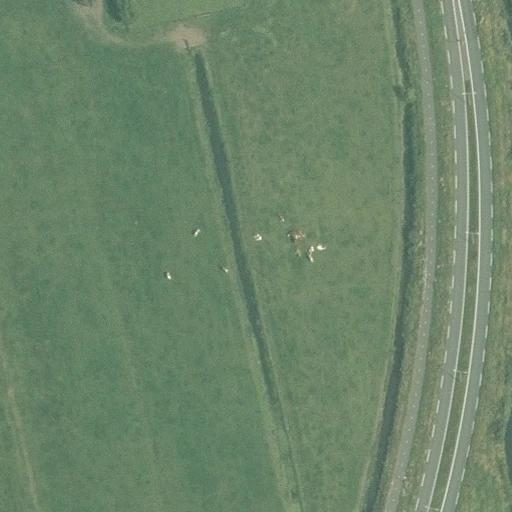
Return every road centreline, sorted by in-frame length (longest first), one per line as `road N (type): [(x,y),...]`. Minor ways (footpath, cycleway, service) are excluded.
road 1 (tertiary): [(448,511),(473,396),(486,251),(476,69),(456,4)]
road 2 (tertiary): [(456,4),(459,261),(453,339),(420,511)]
